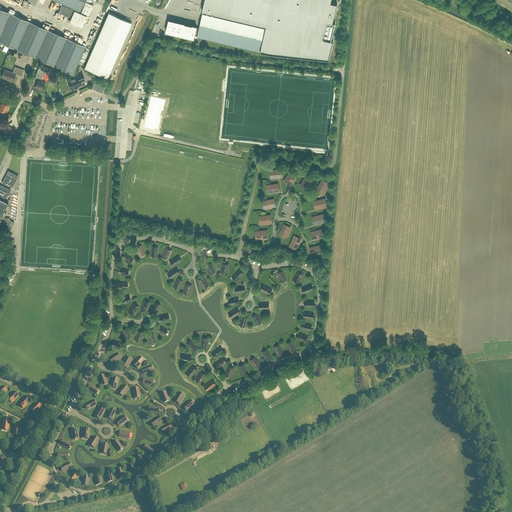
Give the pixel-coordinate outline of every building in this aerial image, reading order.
[(55,0),(79,11),(84,0),(55,0)] [(197,36),(260,51),(270,53),(328,59),(333,40),(331,40),(335,23),(333,22),(337,3),(331,2),(331,0),(204,0),(202,11),(203,11),(199,27),(196,27),(196,26),(169,20),(166,31),(193,38),(194,35),(197,35),(197,36)] [(85,1),(81,11),(88,15),(93,5),(85,1)] [(72,9),(61,4),(58,11),(69,16),(72,9)] [(85,46),(48,29),(0,8),(0,41),(36,57),(73,73),(85,46)] [(74,10),(70,20),(82,26),(86,15),(74,10)] [(68,18),(62,16),(62,14),(59,13),(57,16),(61,17),(60,19),(66,22),(68,18)] [(119,51),(131,23),(108,13),(84,68),(107,78),(119,51)] [(22,76),(24,70),(15,67),(13,72),(4,69),(1,77),(13,81),(15,74),(22,76)] [(41,79),(42,75),(43,73),(44,73),(45,74),(46,73),(47,72),(46,71),(44,70),(38,68),(34,80),(37,81),(35,87),(41,90),(44,80),(41,79)] [(81,73),(77,75),(77,76),(67,81),(70,89),(74,87),(75,88),(78,87),(77,86),(81,84),(80,82),(84,80),(82,76),(81,73)] [(95,82),(92,88),(103,93),(105,87),(95,82)] [(161,110),(163,110),(163,109),(165,100),(151,96),(143,127),(157,131),(161,117),(161,116),(160,116),(161,110)] [(0,113),(5,115),(9,105),(2,102),(0,106),(0,113)] [(10,127),(4,123),(1,129),(7,132),(7,133),(9,134),(13,128),(10,127)] [(18,176),(8,170),(8,171),(6,175),(5,175),(6,175),(2,182),(12,188),(12,187),(15,180),(16,180),(15,180),(18,176)] [(270,171),(271,178),(282,177),(281,170),(270,171)] [(284,181),(290,185),(296,176),(290,172),(284,181)] [(312,180),(306,176),(300,185),(306,189),(312,180)] [(322,180),(316,189),(322,193),(328,183),(322,180)] [(278,184),(266,185),(268,192),(279,191),(278,184)] [(0,222),(11,228),(14,222),(4,217),(6,213),(3,211),(10,199),(6,198),(10,190),(0,185),(1,185),(0,185),(0,222)] [(274,199),(263,201),(264,208),(275,206),(274,199)] [(326,206),(325,199),(314,201),(315,208),(326,206)] [(323,214),(312,217),(314,224),(325,221),(323,214)] [(270,215),(259,216),(260,223),(271,222),(270,215)] [(283,224),(279,234),(286,237),(290,227),(283,224)] [(322,229),(311,232),(313,239),(324,236),(322,229)] [(267,230),(255,231),(256,238),(267,237),(267,230)] [(296,249),(301,238),(294,236),(290,246),(296,249)] [(138,255),(144,253),(141,245),(135,247),(138,255)] [(320,245),(309,248),(311,255),(322,252),(320,245)] [(168,259),(171,251),(166,248),(162,256),(168,259)] [(128,263),(132,258),(126,252),(121,257),(128,263)] [(174,265),(181,261),(177,256),(170,260),(174,265)] [(229,265),(223,263),(221,272),(227,273),(229,265)] [(211,264),(205,266),(209,274),(215,271),(211,264)] [(125,276),(127,270),(119,267),(117,273),(125,276)] [(172,278),(179,273),(175,268),(168,273),(172,278)] [(243,274),(238,270),(232,276),(237,280),(243,274)] [(280,281),(286,279),(283,271),(277,273),(280,281)] [(15,274),(10,272),(6,281),(10,284),(15,274)] [(299,282),(303,275),(297,272),(293,279),(299,282)] [(202,288),(208,285),(204,277),(198,280),(202,288)] [(180,289),(183,281),(177,278),(174,286),(180,289)] [(305,293),(313,290),(310,284),(302,287),(305,293)] [(268,294),(271,289),(263,285),(260,290),(268,294)] [(122,305),(129,301),(127,295),(119,299),(122,305)] [(147,312),(149,303),(143,301),(141,310),(147,312)] [(156,313),(160,306),(154,303),(150,310),(156,313)] [(133,315),(138,307),(132,304),(128,311),(133,315)] [(233,318),(240,313),(236,308),(229,313),(233,318)] [(160,322),(168,320),(166,314),(158,316),(160,322)] [(256,324),(262,321),(257,314),(252,317),(256,324)] [(245,326),(248,318),(242,316),(239,324),(245,326)] [(310,331),(311,324),(303,322),(302,328),(310,331)] [(164,335),(167,329),(159,325),(156,331),(164,335)] [(124,338),(130,336),(127,328),(121,330),(124,338)] [(141,340),(143,332),(137,330),(135,339),(141,340)] [(149,343),(155,341),(153,333),(147,334),(149,343)] [(305,342),(307,336),(299,333),(297,338),(305,342)] [(118,348),(120,342),(112,340),(110,346),(118,348)] [(192,352),(197,348),(192,341),(187,345),(192,352)] [(289,352),(295,350),(292,342),(286,344),(289,352)] [(277,356),(283,354),(280,346),(274,348),(277,356)] [(216,358),(222,352),(218,347),(212,353),(216,358)] [(266,361),(271,358),(268,350),(262,353),(266,361)] [(113,365),(120,360),(116,355),(109,360),(113,365)] [(138,369),(143,362),(138,358),(133,365),(138,369)] [(219,368),(226,363),(222,358),(215,363),(219,368)] [(256,368),(261,365),(255,358),(250,362),(256,368)] [(127,369),(131,361),(126,359),(122,366),(127,369)] [(240,375),(247,373),(245,365),(239,367),(240,375)] [(191,376),(197,370),(192,366),(186,372),(191,376)] [(144,376),(152,372),(149,367),(141,370),(144,376)] [(231,377),(234,369),(228,367),(225,375),(231,377)] [(201,382),(206,375),(200,371),(196,379),(201,382)] [(101,386),(107,383),(104,375),(98,378),(101,386)] [(117,388),(119,380),(113,378),(110,386),(117,388)] [(208,390),(215,385),(211,380),(204,385),(208,390)] [(95,395),(98,390),(90,385),(87,391),(95,395)] [(123,396),(129,390),(124,386),(118,392),(123,396)] [(11,403),(18,396),(14,392),(7,399),(11,403)] [(163,403),(169,401),(166,393),(160,395),(163,403)] [(180,405),(184,397),(179,394),(174,401),(180,405)] [(23,409),(30,402),(25,397),(18,404),(23,409)] [(88,411),(95,407),(92,401),(85,405),(88,411)] [(187,412),(194,406),(189,402),(183,407),(187,412)] [(34,414),(41,407),(37,403),(30,410),(34,414)] [(100,419),(104,412),(98,409),(94,416),(100,419)] [(112,420),(116,412),(110,410),(106,417),(112,420)] [(119,427),(126,422),(122,417),(115,422),(119,427)] [(155,427),(162,423),(158,417),(151,422),(155,427)] [(165,434),(172,430),(169,424),(162,428),(165,434)] [(217,440),(213,433),(205,437),(209,444),(217,440)] [(94,447),(99,440),(93,437),(89,444),(94,447)] [(67,450),(70,444),(62,440),(59,446),(67,450)] [(117,451),(122,448),(117,441),(112,444),(117,451)] [(151,456),(154,450),(146,446),(143,451),(151,456)] [(142,467),(146,462),(141,456),(136,460),(142,467)] [(63,473),(70,469),(67,464),(60,467),(63,473)] [(131,475),(137,472),(132,464),(127,468),(131,475)] [(118,480),(124,478),(122,470),(116,472),(118,480)] [(74,483),(78,476),(73,472),(68,479),(74,483)] [(107,483),(113,481),(111,473),(105,475),(107,483)] [(96,486),(102,484),(100,476),(94,477),(96,486)] [(185,483),(179,486),(182,491),(188,489),(185,483)]
